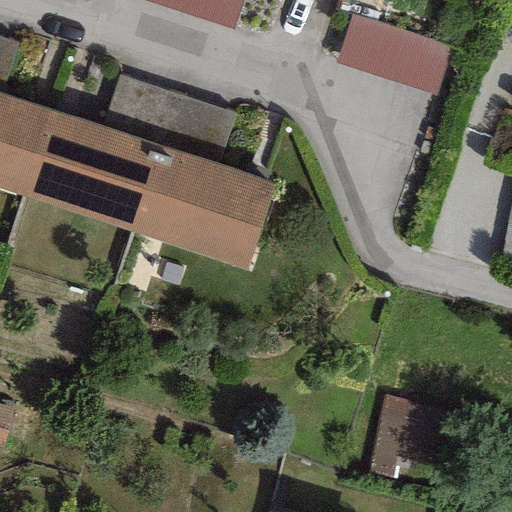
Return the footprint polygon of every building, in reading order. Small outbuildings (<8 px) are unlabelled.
[(240,0),(141,0),(231,29),(240,0)] [(448,47),(350,16),(335,64),(433,94),(448,47)] [(0,190),(244,270),(273,181),(217,163),(233,113),(117,74),(100,126),(0,93),(0,87),(15,41),(0,36),(0,190)] [(511,188),(498,259),(511,262),(511,188)] [(426,404),(382,395),(367,471),(389,476),(392,458),(414,462),(426,404)]
